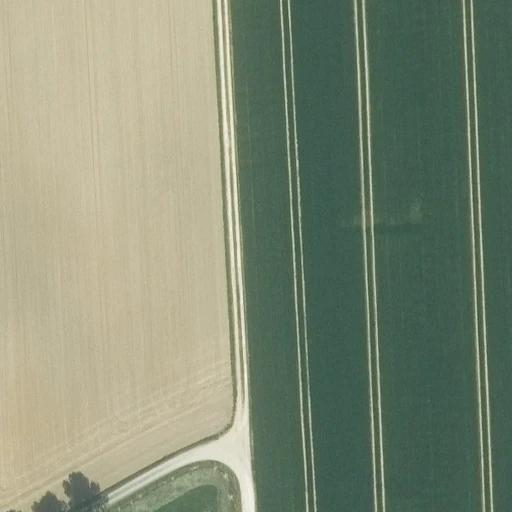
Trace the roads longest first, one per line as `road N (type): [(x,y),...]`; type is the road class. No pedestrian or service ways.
road 1 (track): [(243,441),(216,0)]
road 2 (unclassified): [(246,511),(243,441),(199,453),(109,504)]
